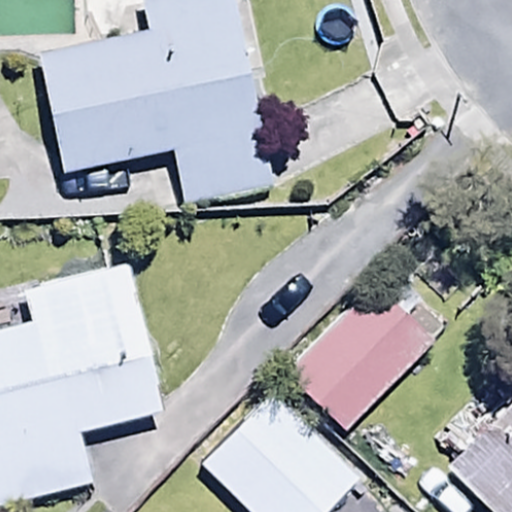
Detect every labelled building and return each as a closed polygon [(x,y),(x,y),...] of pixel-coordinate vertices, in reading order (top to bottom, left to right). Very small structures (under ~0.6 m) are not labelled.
[(226,0),(129,0),(136,32),(28,55),(53,176),(164,153),(176,212),(267,193),(226,0)] [(0,507),(85,486),(72,433),(155,412),(118,264),(0,294),(0,507)] [(337,434),(427,344),(400,317),(416,301),(381,267),(365,282),(275,373),(337,434)] [(190,462),(237,511),(323,511),(354,483),(266,390),(190,462)] [(511,511),(511,394),(437,469),(479,511),(511,511)]
